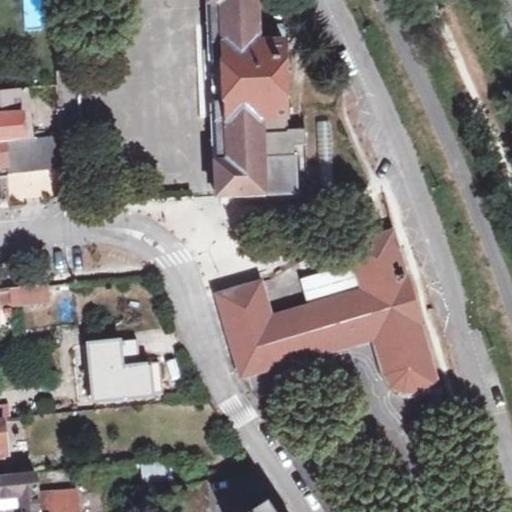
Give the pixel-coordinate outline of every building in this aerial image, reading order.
[(40,0),(21,0),(24,29),(43,28),(40,0)] [(260,42),(260,27),(259,2),(272,2),(271,0),(208,0),(217,197),(296,192),(296,186),(295,151),(294,131),(289,132),(286,42),(260,42)] [(286,26),(260,27),(260,42),(286,42),(286,26)] [(0,141),(34,138),(25,69),(0,71),(0,141)] [(308,131),(294,131),(295,151),(309,151),(308,131)] [(61,136),(34,138),(0,141),(0,166),(9,166),(10,174),(58,168),(56,155),(62,155),(61,136)] [(10,176),(3,176),(5,202),(12,201),(10,176)] [(385,378),(387,380),(388,383),(390,385),(394,389),(399,392),(404,394),(410,395),(413,395),(418,394),(440,389),(397,241),(367,250),(372,266),(358,271),(363,289),(272,315),(262,278),(218,294),(242,377),(373,339),(383,372),(385,378)] [(11,291),(12,309),(47,306),(46,287),(11,291)] [(90,345),(95,401),(153,396),(152,381),(162,380),(161,362),(140,364),(137,341),(90,345)] [(0,417),(11,417),(11,404),(0,404),(0,417)] [(0,501),(23,499),(24,511),(59,511),(58,495),(37,497),(35,474),(0,476),(0,501)] [(212,511),(209,481),(176,488),(179,511),(212,511)] [(273,511),(267,502),(250,511),(273,511)]
